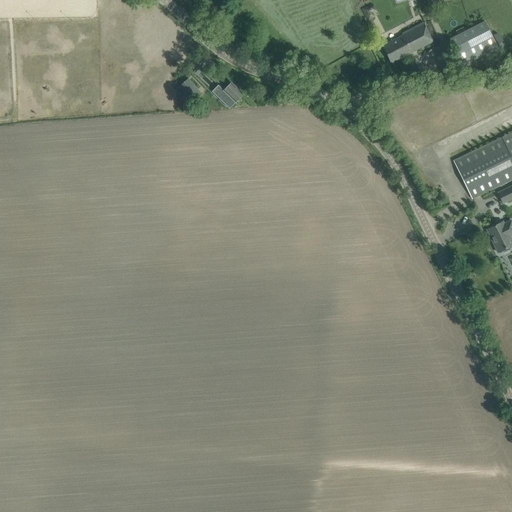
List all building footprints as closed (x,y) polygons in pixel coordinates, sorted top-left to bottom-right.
[(484,21),(449,39),(463,67),(499,48),(484,21)] [(434,43),(428,29),(424,23),(402,33),(403,36),(383,46),(391,63),(434,43)] [(189,78),(180,86),(192,100),(201,93),(189,78)] [(235,102),(243,94),(231,82),(223,90),(226,93),(221,99),(230,108),(235,102)] [(511,132),(506,135),(453,161),(472,199),(511,179),(511,132)] [(511,186),(498,193),(503,203),(511,198),(511,186)] [(509,247),(511,245),(511,240),(510,236),(511,234),(511,221),(511,220),(504,224),(503,221),(487,229),(491,238),(492,238),(493,242),(498,252),(503,250),(504,252),(510,249),(509,247)]
